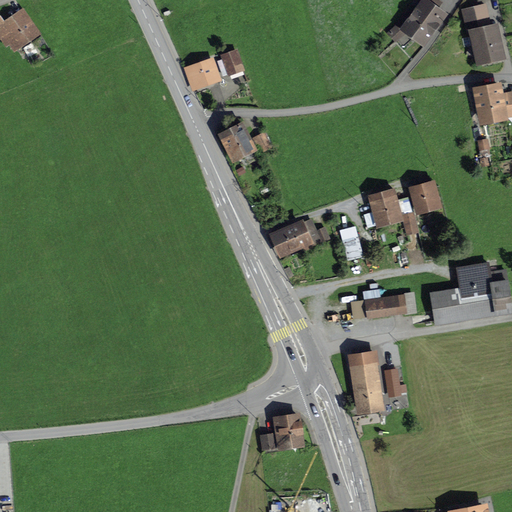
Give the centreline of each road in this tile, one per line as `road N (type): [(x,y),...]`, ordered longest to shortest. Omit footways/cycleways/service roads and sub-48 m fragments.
road 1 (residential): [(194,123),(305,111),(412,84),(511,75)]
road 2 (unclassified): [(0,437),(150,421),(314,381)]
road 3 (secondary): [(194,123),(314,381)]
road 4 (secondary): [(314,381),(357,511)]
road 5 (secondary): [(139,0),(194,123)]
